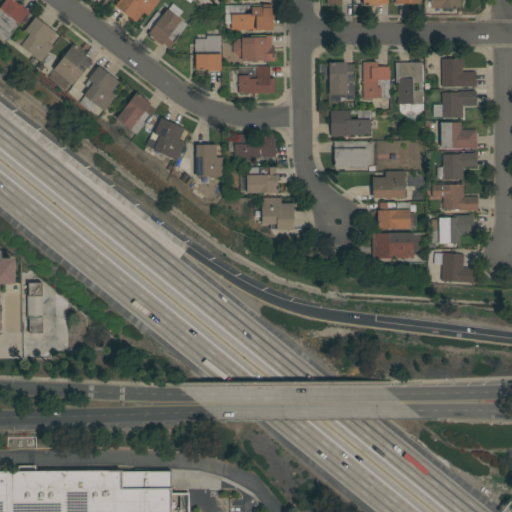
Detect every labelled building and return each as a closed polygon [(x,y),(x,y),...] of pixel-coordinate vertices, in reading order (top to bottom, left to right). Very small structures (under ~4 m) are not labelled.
[(0,6),(4,0),(13,0),(18,4),(18,3),(29,11),(8,39),(0,33),(0,6)] [(159,0),(147,16),(143,13),(136,22),(115,6),(119,0),(159,0)] [(430,0),(460,0),(460,8),(430,8),(430,0)] [(169,48),(163,44),(161,46),(147,35),(150,31),(145,27),(156,12),(161,16),(167,9),(168,10),(172,4),(183,12),(178,18),(187,25),(169,48)] [(256,30),(231,30),(230,5),(271,5),(271,16),(273,16),(273,30),(256,30)] [(55,33),(47,43),(52,47),(41,62),(11,39),(19,30),(23,33),(35,17),(55,33)] [(195,39),(206,39),(206,36),(220,36),(220,71),(207,71),(207,70),(195,70),(195,39)] [(274,61),(241,61),(241,58),(238,58),(232,53),(232,43),(238,39),(241,39),(241,36),(271,36),(271,47),(274,47),(274,61)] [(73,44),(84,52),(83,54),(92,61),(73,85),(53,70),(73,44)] [(462,72),(475,72),(475,87),(471,87),(441,87),(441,59),(462,59),(462,72)] [(328,64),(328,63),(346,62),(346,64),(353,64),(354,100),(345,100),(345,97),(339,97),(339,102),(328,103),(327,80),(323,80),(323,72),(318,72),(318,64),(328,64)] [(377,62),(377,67),(389,67),(389,98),(362,99),(362,62),(377,62)] [(421,63),(422,104),(397,104),(397,83),(395,83),(395,63),(421,63)] [(119,82),(111,92),(116,96),(104,111),(95,104),(89,112),(79,104),(84,96),(83,95),(88,89),(83,85),(98,66),(119,82)] [(238,67),(269,67),(269,79),(274,79),(274,93),(238,94),(238,67)] [(67,90),(71,84),(51,72),(47,78),(67,90)] [(459,93),(459,91),(475,91),(475,105),(462,105),(462,118),(441,118),(441,117),(433,117),(433,105),(441,105),(441,93),(459,93)] [(150,104),(149,105),(155,110),(136,135),(129,130),(129,129),(116,119),(136,93),(150,104)] [(370,110),(370,121),(378,121),(378,129),(370,129),(370,135),(346,135),(346,137),(330,137),(330,111),(370,110)] [(179,141),(184,143),(176,160),(145,147),(148,139),(149,139),(152,132),(154,133),(160,118),(184,129),(179,141)] [(461,130),(476,130),(477,150),(471,150),(471,148),(440,149),(439,123),(461,122),(461,130)] [(275,161),(255,162),(255,160),(234,160),(234,152),(228,152),(228,138),(233,137),(233,135),(275,134),(275,161)] [(334,167),(333,142),(373,141),(373,166),(334,167)] [(216,145),(216,158),(222,158),(222,177),(196,177),(195,145),(216,145)] [(442,155),(459,154),(459,153),(472,153),(476,152),(477,167),(463,167),(463,179),(443,180),(442,155)] [(275,167),(275,175),(278,175),(278,193),(246,194),(245,168),(275,167)] [(404,172),(404,198),(372,198),(372,177),(384,177),(384,172),(404,172)] [(463,197),(477,197),(477,211),(473,211),(473,210),(459,211),(459,209),(443,210),(443,198),(432,198),(431,185),(444,184),(444,185),(463,185),(463,197)] [(281,198),(281,204),(293,203),(294,230),(276,230),(276,229),(270,229),(270,224),(261,224),(261,198),(281,198)] [(410,203),(410,212),(409,212),(410,228),(377,229),(377,210),(379,210),(379,203),(410,203)] [(473,234),(459,235),(459,243),(438,244),(438,231),(431,231),(431,220),(438,220),(438,218),(453,218),(453,216),(468,215),(472,215),(473,234)] [(413,233),(413,241),(419,241),(419,253),(413,253),(413,258),(373,259),(373,234),(413,233)] [(16,292),(17,292),(18,315),(3,316),(3,313),(0,313),(0,251),(15,263),(16,292)] [(462,268),(475,269),(474,284),(469,284),(469,283),(440,281),(441,265),(433,264),(434,253),(442,254),(442,253),(463,255),(462,268)] [(42,333),(29,334),(29,319),(27,319),(27,296),(28,296),(28,284),(41,283),(42,333)] [(0,511),(0,471),(122,471),(171,471),(171,511),(0,511)] [(187,511),(187,497),(179,497),(178,511),(187,511)]
